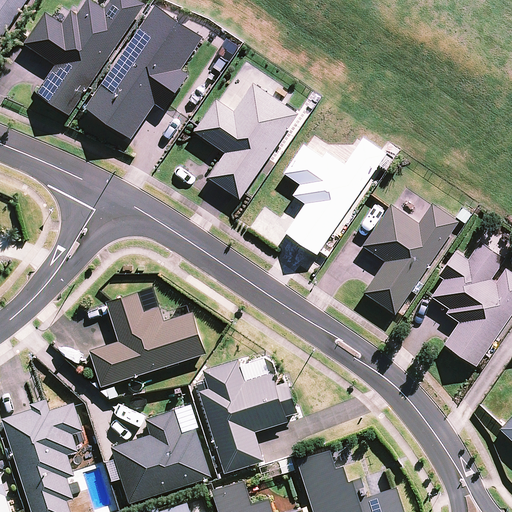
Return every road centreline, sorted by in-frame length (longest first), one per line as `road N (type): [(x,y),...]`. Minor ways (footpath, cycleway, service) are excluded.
road 1 (residential): [(107,191),(386,379),(434,435),(470,511)]
road 2 (residential): [(107,191),(54,274),(0,327)]
